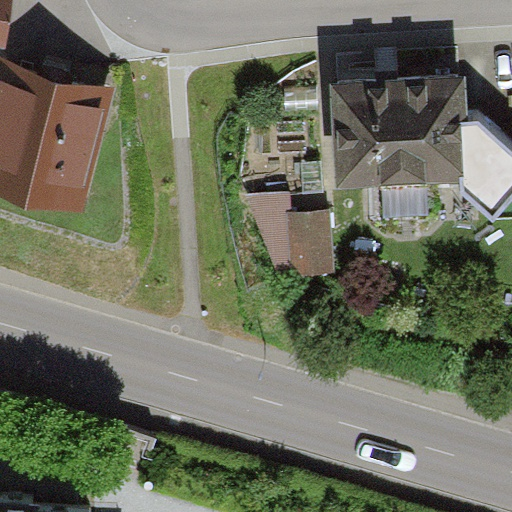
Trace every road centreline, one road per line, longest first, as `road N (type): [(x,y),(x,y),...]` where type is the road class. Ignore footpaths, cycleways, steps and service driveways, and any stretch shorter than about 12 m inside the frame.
road 1 (secondary): [(511,473),(0,321)]
road 2 (residential): [(119,0),(175,25),(511,0)]
